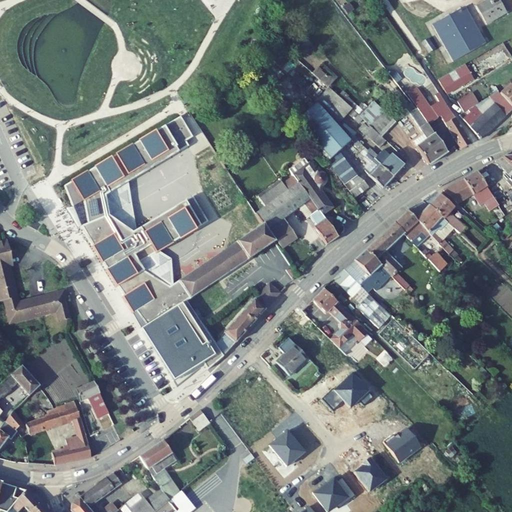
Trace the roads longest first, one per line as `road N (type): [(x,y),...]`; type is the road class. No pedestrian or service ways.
road 1 (tertiary): [(170,421),(382,214),(445,171),(511,142)]
road 2 (residential): [(170,421),(65,261),(0,210)]
road 3 (tertiary): [(46,480),(97,470),(170,421)]
